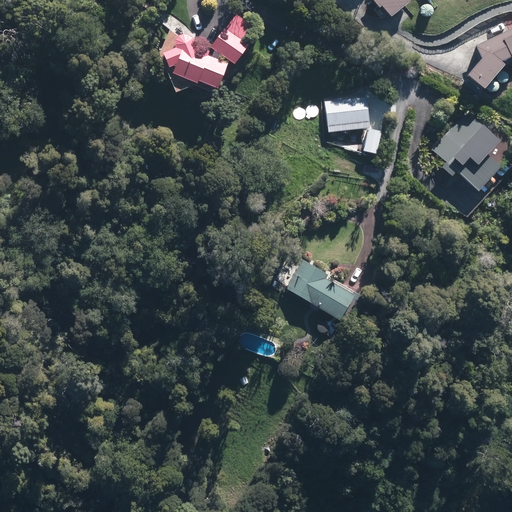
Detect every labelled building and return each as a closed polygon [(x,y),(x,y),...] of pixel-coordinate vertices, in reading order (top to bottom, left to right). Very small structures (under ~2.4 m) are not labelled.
[(386,18),(406,3),(404,0),(368,0),(376,9),(378,8),(386,18)] [(225,26),(208,49),(231,65),(244,48),(239,44),(251,28),(233,15),(225,26)] [(461,77),(478,91),(498,66),(497,64),(505,60),(506,62),(511,58),(511,27),(470,47),(476,59),(461,77)] [(193,53),(191,43),(191,42),(191,41),(191,40),(190,39),(189,38),(188,37),(188,36),(187,36),(185,35),(184,35),(183,35),(182,35),(181,35),(180,35),(179,36),(178,36),(177,37),(176,38),(175,39),(175,40),(174,41),(174,42),(174,44),(174,45),(175,46),(175,47),(176,48),(176,49),(157,55),(171,95),(193,82),(213,91),(224,65),(204,57),(206,53),(195,48),(193,53)] [(446,73),(437,69),(432,80),(440,84),(446,73)] [(454,173),(453,174),(473,193),(497,167),(484,154),(495,142),(479,128),(480,127),(464,112),(429,150),(442,163),(437,168),(448,178),(453,172),(454,173)] [(300,260),(283,288),(335,319),(352,291),(300,260)]
